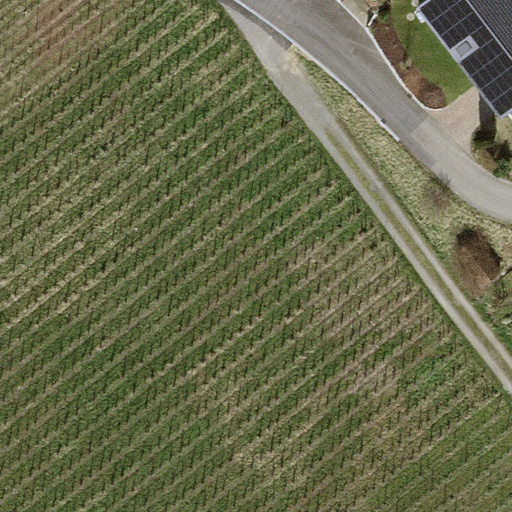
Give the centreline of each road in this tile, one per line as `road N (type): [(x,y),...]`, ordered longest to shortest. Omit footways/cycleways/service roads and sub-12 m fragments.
road 1 (track): [(511,379),(268,44),(251,0)]
road 2 (residential): [(269,0),(428,134),(480,190),(511,200)]
